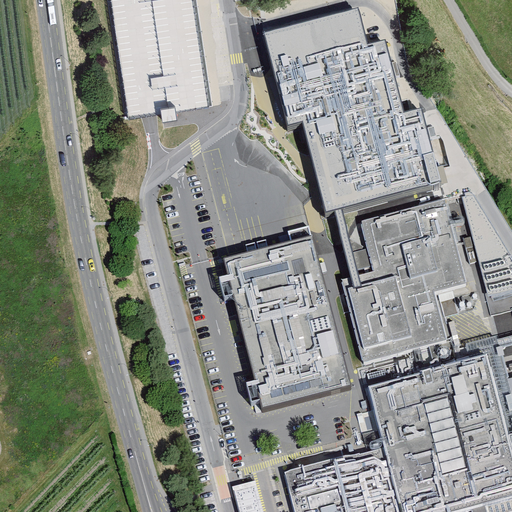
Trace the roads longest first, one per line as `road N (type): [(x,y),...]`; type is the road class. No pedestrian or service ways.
road 1 (unclassified): [(229,0),(238,113),(159,172),(150,192),(231,511)]
road 2 (secondary): [(152,511),(74,203),(45,0)]
road 3 (unknown): [(270,120),(267,132),(197,173),(190,195),(268,511)]
road 4 (unknown): [(270,120),(373,154),(394,200)]
